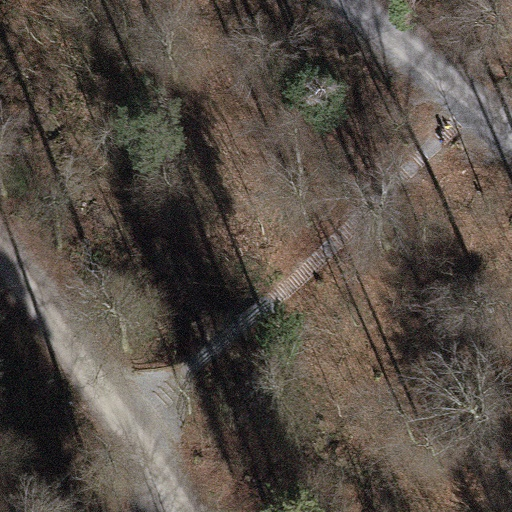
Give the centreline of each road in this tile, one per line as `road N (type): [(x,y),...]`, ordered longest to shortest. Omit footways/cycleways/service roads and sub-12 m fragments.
road 1 (track): [(0,260),(168,476)]
road 2 (track): [(353,0),(470,98)]
